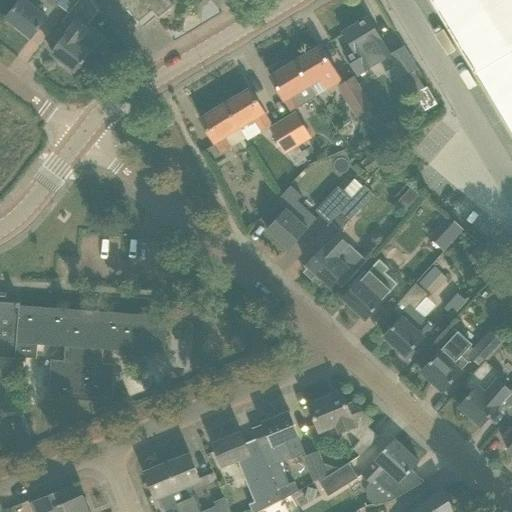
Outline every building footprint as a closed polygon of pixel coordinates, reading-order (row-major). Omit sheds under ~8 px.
[(20,0),(19,0),(18,2),(6,18),(31,37),(49,15),(34,4),(37,0),(22,0),(22,1),(20,0)] [(68,13),(62,21),(70,28),(51,53),(75,71),(81,63),(82,64),(85,60),(84,59),(89,53),(90,55),(104,36),(103,35),(101,38),(87,28),(100,10),(92,1),(91,0),(77,0),(77,1),(68,13)] [(61,0),(60,2),(58,5),(68,13),(77,1),(77,0),(61,0)] [(116,0),(126,11),(128,10),(138,22),(152,10),(159,17),(174,4),(169,0),(116,0)] [(511,0),(431,0),(475,72),(511,135),(511,0)] [(368,18),(343,32),(352,47),(342,52),(357,75),(390,55),(381,39),(378,35),(368,18)] [(320,46),(295,61),(309,85),(321,78),(327,89),(330,86),(340,80),(334,70),(320,46)] [(401,77),(417,68),(404,47),(388,56),(401,77)] [(316,95),(309,85),(295,61),(270,76),(281,94),(284,100),(285,100),(291,110),(295,107),(316,95)] [(414,71),(404,77),(414,93),(424,88),(414,71)] [(357,118),(373,109),(354,78),(338,87),(357,118)] [(264,112),(260,106),(250,89),(224,104),(239,127),(254,118),(260,129),(270,123),(264,112)] [(245,138),(224,104),(200,119),(221,152),(229,147),(231,146),(245,138)] [(283,120),(299,146),(312,138),(297,113),(283,120)] [(285,154),(299,146),(283,120),(270,128),(285,154)] [(352,200),(330,224),(340,233),(375,195),(365,185),(355,196),(352,200)] [(290,186),(260,219),(269,226),(266,229),(289,250),(308,229),(307,229),(317,219),(297,201),(302,196),(290,186)] [(330,224),(352,200),(343,190),(338,186),(314,213),(318,216),(328,226),(330,224)] [(411,186),(396,203),(407,212),(422,195),(411,186)] [(451,218),(441,228),(455,240),(464,230),(451,218)] [(326,245),(320,251),(307,266),(329,286),(335,280),(342,287),(355,272),(366,260),(337,233),(326,246),(326,245)] [(479,246),(470,258),(479,266),(489,254),(479,246)] [(356,284),(342,299),(365,319),(378,305),(383,299),(394,287),(396,285),(385,274),(389,270),(378,260),(372,267),(356,284)] [(511,269),(508,266),(503,272),(511,281),(511,269)] [(434,267),(420,282),(433,294),(447,279),(434,267)] [(405,357),(419,342),(424,337),(423,336),(431,327),(424,321),(426,319),(416,310),(428,295),(416,283),(393,310),(401,317),(384,337),(405,357)] [(467,302),(458,293),(444,308),(453,317),(467,302)] [(391,299),(382,309),(388,314),(397,304),(391,299)] [(20,307),(20,302),(16,302),(16,303),(0,301),(0,356),(32,359),(33,342),(53,344),(53,345),(66,346),(65,360),(51,359),(49,394),(112,398),(115,364),(102,363),(103,348),(116,349),(116,348),(151,351),(151,352),(165,353),(168,316),(154,315),(154,317),(118,314),(118,313),(105,312),(104,313),(69,311),(69,309),(55,308),(55,310),(20,307)] [(443,391),(457,376),(462,371),(461,370),(469,361),(462,354),(471,344),(457,331),(457,332),(454,329),(436,348),(439,352),(435,356),(421,371),(443,391)] [(481,366),(485,361),(503,342),(502,341),(490,330),(468,354),(480,365),(481,366)] [(511,392),(500,380),(503,377),(485,361),(481,366),(464,384),(472,392),(459,406),(481,426),(494,411),(499,405),(510,394),(511,392)] [(124,390),(113,395),(117,406),(129,402),(124,390)] [(352,402),(346,404),(341,391),(309,404),(320,431),(337,424),(341,433),(348,430),(361,441),(354,450),(360,456),(379,436),(369,428),(374,421),(362,411),(361,407),(358,408),(352,402)] [(253,430),(260,447),(278,489),(289,484),(280,462),(305,451),(298,436),(298,435),(296,431),(289,413),(263,423),(264,425),(253,430)] [(241,432),(213,444),(222,465),(237,459),(254,500),(248,503),(252,511),(260,511),(282,500),(278,489),(260,447),(259,448),(260,450),(249,454),(241,432)] [(394,439),(381,454),(362,474),(372,483),(376,478),(379,481),(378,483),(388,491),(389,490),(397,498),(407,492),(424,481),(412,470),(419,462),(394,439)] [(326,476),(317,453),(304,458),(314,482),(326,476)] [(178,490),(200,481),(189,454),(167,462),(178,490)] [(186,511),(183,501),(178,490),(167,462),(145,472),(156,499),(161,496),(166,508),(173,505),(175,511),(186,511)] [(349,463),(320,482),(329,496),(358,478),(349,463)] [(289,484),(278,489),(282,500),(299,491),(295,482),(289,484)] [(89,511),(83,495),(75,498),(70,486),(56,492),(31,503),(34,511),(89,511)] [(307,487),(304,496),(314,499),(317,489),(307,487)] [(456,511),(457,511),(441,488),(425,499),(405,511),(456,511)] [(230,511),(224,496),(215,500),(219,511),(230,511)] [(198,511),(192,497),(183,501),(186,511),(198,511)]
